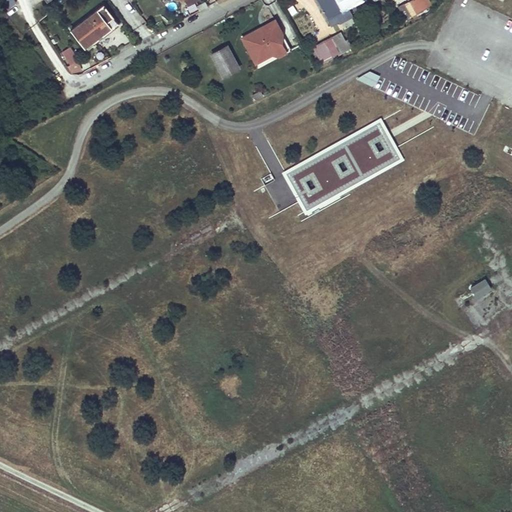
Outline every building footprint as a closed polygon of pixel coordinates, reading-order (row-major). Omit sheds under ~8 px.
[(16,2),(14,0),(0,0),(8,9),(16,2)] [(375,0),(317,0),(331,25),(338,21),(336,16),(365,0),(372,0),(373,1),(375,0)] [(423,0),(410,0),(408,1),(416,15),(429,8),(423,0)] [(197,6),(199,10),(206,7),(204,2),(197,6)] [(117,23),(103,4),(70,30),(84,48),(117,23)] [(274,19),(239,33),(253,66),(288,51),(274,19)] [(339,53),(331,38),(313,47),(321,63),(339,53)] [(70,65),(79,58),(71,45),(61,52),(70,65)] [(236,68),(225,47),(211,54),(223,75),(236,68)] [(481,97),(423,73),(417,88),(474,112),(481,97)] [(349,185),(400,161),(382,123),(285,169),(304,210),(343,191),(337,178),(344,175),(349,185)] [(457,198),(469,192),(464,182),(452,188),(457,198)] [(484,277),(469,286),(476,297),(491,289),(484,277)]
